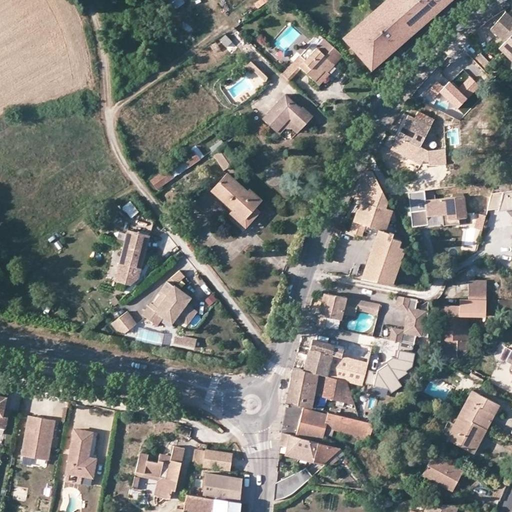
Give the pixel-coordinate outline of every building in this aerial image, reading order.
[(183,0),(168,0),(175,9),(185,3),(183,0)] [(381,0),(343,34),(370,64),(435,7),(435,6),(441,0),(381,0)] [(503,10),(488,27),(503,39),(511,30),(511,29),(511,8),(510,7),(505,12),(503,10)] [(310,40),(317,32),(315,29),(307,38),(310,40)] [(511,29),(511,30),(503,39),(496,47),(510,59),(511,66),(511,29)] [(310,40),(303,47),(310,53),(298,65),(300,67),(320,86),(327,78),(325,76),(329,73),(344,57),(317,32),(310,40)] [(303,47),(281,71),(282,73),(284,74),(288,78),(300,67),(298,65),(310,53),(303,47)] [(481,54),(476,60),(485,68),(490,63),(481,54)] [(263,83),(267,78),(250,61),(245,66),(263,83)] [(287,83),(290,80),(288,78),(284,74),(282,73),(279,76),(287,83)] [(461,110),(481,91),(475,84),(478,81),(473,75),(458,90),(455,86),(449,92),(441,84),(432,93),(437,99),(444,92),(461,110)] [(301,107),(285,92),(262,116),(276,129),(290,115),(302,126),(312,115),(303,105),(301,107)] [(417,108),(414,115),(407,111),(396,133),(418,144),(421,140),(432,115),(417,108)] [(296,132),(302,126),(290,115),(276,129),(281,133),(286,128),(292,128),(296,132)] [(396,133),(390,145),(419,160),(423,152),(416,149),(418,144),(396,133)] [(416,149),(423,152),(428,152),(428,157),(447,157),(446,143),(428,144),(421,140),(418,144),(416,149)] [(225,146),(212,154),(224,170),(236,161),(225,146)] [(193,151),(200,159),(204,156),(198,147),(193,151)] [(200,159),(193,151),(182,158),(188,167),(200,159)] [(182,172),(188,167),(182,158),(175,163),(182,172)] [(174,177),(168,169),(151,180),(156,189),(174,177)] [(391,214),(391,212),(384,209),(387,201),(372,172),(364,171),(351,196),(361,201),(354,222),(355,222),(351,232),(362,236),(363,232),(365,226),(379,231),(386,231),(389,221),(396,223),(393,214),(391,214)] [(226,173),(211,190),(234,210),(244,219),(255,207),(261,200),(249,189),(247,192),(226,173)] [(511,188),(491,191),(486,208),(511,204),(511,188)] [(466,215),(464,193),(426,197),(427,207),(410,208),(412,223),(428,221),(427,213),(442,211),(447,211),(447,216),(458,215),(466,215)] [(137,212),(129,202),(123,207),(131,216),(137,212)] [(260,211),(255,207),(244,219),(234,210),(230,214),(246,228),(260,211)] [(459,221),(458,215),(447,216),(447,211),(442,211),(443,223),(459,221)] [(482,229),(485,216),(478,215),(474,227),(482,229)] [(365,226),(363,232),(377,236),(379,231),(365,226)] [(149,233),(128,227),(124,239),(123,245),(121,252),(124,253),(117,279),(130,282),(138,276),(139,269),(135,268),(134,271),(129,270),(131,264),(135,265),(140,266),(149,233)] [(386,231),(379,231),(377,236),(391,241),(392,238),(394,234),(386,231)] [(391,241),(377,236),(363,279),(393,285),(405,249),(399,247),(402,241),(392,238),(391,241)] [(117,279),(124,253),(121,252),(114,277),(117,279)] [(178,269),(170,276),(172,278),(175,282),(183,275),(178,269)] [(188,299),(178,292),(181,289),(174,284),(173,285),(169,282),(167,280),(157,293),(160,294),(164,298),(157,307),(153,304),(150,302),(141,314),(156,325),(162,316),(171,323),(176,316),(187,324),(196,310),(186,303),(188,299)] [(469,280),(468,288),(486,288),(486,280),(469,280)] [(466,354),(467,317),(485,316),(486,288),(468,288),(468,300),(460,300),(459,306),(446,306),(445,340),(457,341),(457,351),(457,360),(466,354)] [(191,296),(181,289),(178,292),(188,299),(191,296)] [(209,305),(216,298),(211,292),(203,298),(209,305)] [(326,317),(346,321),(348,314),(355,316),(356,309),(378,315),(380,306),(323,293),(318,315),(326,317)] [(164,298),(160,294),(153,304),(157,307),(164,298)] [(404,331),(392,329),(389,341),(399,343),(414,346),(416,336),(428,339),(428,312),(415,310),(417,300),(398,296),(396,309),(408,311),(404,331)] [(511,299),(491,300),(491,311),(511,310),(511,299)] [(131,316),(127,310),(111,322),(116,329),(125,331),(136,322),(131,316)] [(326,317),(318,315),(316,326),(323,327),(326,317)] [(194,346),(196,337),(183,333),(182,337),(174,335),(173,341),(194,346)] [(351,339),(346,357),(342,357),(344,349),(312,340),(304,370),(346,381),(362,385),(372,345),(351,339)] [(457,341),(445,340),(457,351),(457,341)] [(414,346),(399,343),(397,355),(392,352),(376,364),(374,382),(389,385),(391,389),(402,382),(398,377),(408,370),(406,366),(410,362),(414,346)] [(500,359),(510,364),(511,360),(511,350),(506,347),(500,359)] [(354,405),(346,381),(304,370),(293,367),(286,402),(311,408),(314,395),(354,405)] [(2,414),(9,385),(0,382),(0,425),(1,426),(4,427),(7,415),(2,414)] [(472,391),(459,414),(487,429),(499,405),(472,391)] [(66,414),(68,401),(58,399),(55,412),(66,414)] [(328,413),(327,415),(302,409),(296,434),(322,441),(324,433),(332,435),(333,429),(368,438),(372,424),(367,423),(359,421),(328,413)] [(54,418),(28,414),(22,454),(37,457),(48,458),(54,418)] [(474,453),(487,429),(459,414),(446,438),(474,453)] [(93,433),(73,429),(64,481),(91,486),(96,459),(93,458),(97,437),(96,436),(96,433),(93,433)] [(299,438),(281,433),(279,446),(286,447),(284,454),(294,456),(299,438)] [(319,443),(299,438),(294,456),(314,461),(319,443)] [(344,454),(340,448),(319,443),(314,461),(319,462),(324,463),(336,453),(340,458),(344,454)] [(140,454),(137,472),(163,477),(159,498),(171,499),(173,490),(176,490),(183,449),(173,447),(171,458),(171,463),(159,461),(158,463),(148,462),(148,456),(140,454)] [(206,449),(206,451),(194,449),(192,462),(204,463),(204,465),(231,470),(232,453),(206,449)] [(57,461),(59,451),(52,450),(50,460),(57,461)] [(451,492),(462,472),(432,456),(421,475),(451,492)] [(313,476),(306,469),(276,483),(274,499),(280,499),(286,497),(295,492),(300,487),(308,480),(313,476)] [(137,472),(136,476),(158,481),(155,497),(159,498),(163,477),(137,472)] [(207,472),(204,496),(241,502),(243,478),(207,472)] [(346,486),(360,488),(348,474),(342,480),(346,486)] [(417,487),(416,493),(409,493),(408,500),(422,502),(423,488),(417,487)] [(191,511),(199,511),(239,511),(241,502),(204,496),(187,493),(183,511),(191,511)] [(379,498),(384,510),(393,506),(395,502),(395,499),(379,497),(379,498)] [(456,511),(458,506),(427,502),(423,511),(416,511),(411,510),(410,511),(456,511)]
